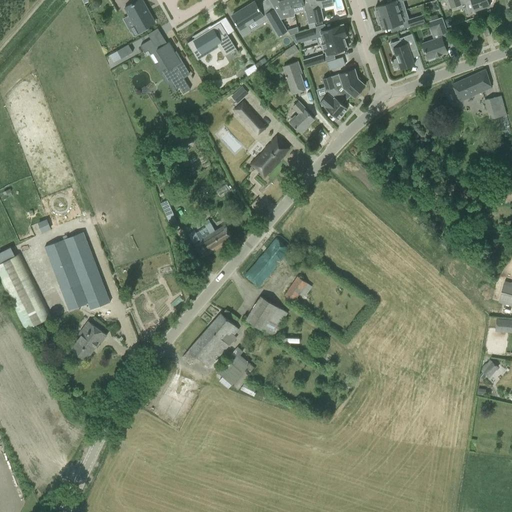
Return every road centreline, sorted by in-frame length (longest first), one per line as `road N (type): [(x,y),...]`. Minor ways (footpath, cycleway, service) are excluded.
road 1 (tertiary): [(65,511),(101,434),(161,345),(382,96)]
road 2 (tertiary): [(382,96),(511,50)]
